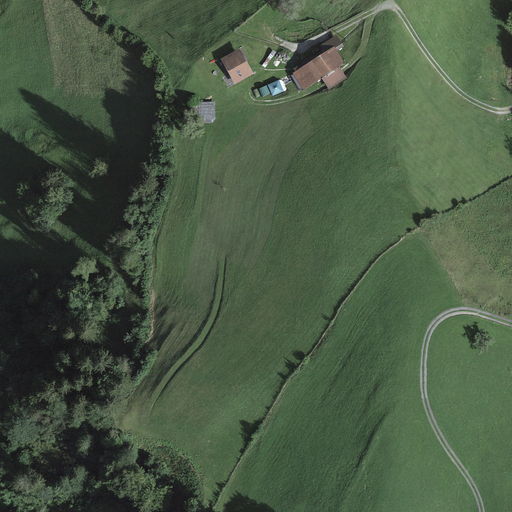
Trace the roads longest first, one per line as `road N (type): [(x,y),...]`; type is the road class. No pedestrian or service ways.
road 1 (track): [(159,392),(206,331),(221,283),(200,214),(212,124),(234,104),(292,95),(348,68),(374,7),(389,0)]
road 2 (trunk): [(290,0),(0,235)]
road 3 (track): [(511,319),(475,306),(450,310),(430,341),(436,419),(481,484),(490,511)]
road 4 (track): [(395,0),(459,86),(492,105),(511,105)]
